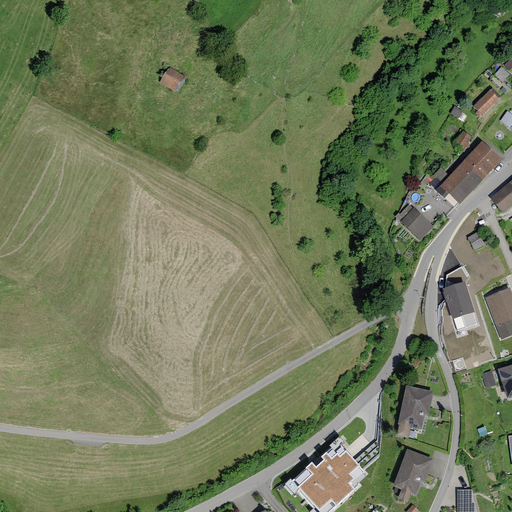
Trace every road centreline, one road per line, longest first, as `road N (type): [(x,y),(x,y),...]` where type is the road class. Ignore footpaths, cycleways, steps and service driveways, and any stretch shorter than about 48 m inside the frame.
road 1 (unclassified): [(0,428),(174,438),(416,294)]
road 2 (residential): [(416,294),(398,354),(352,412),(258,480),(194,511)]
road 3 (residential): [(434,511),(457,426),(429,307),(454,225)]
road 4 (track): [(383,0),(286,92),(285,62),(303,20),(299,0)]
